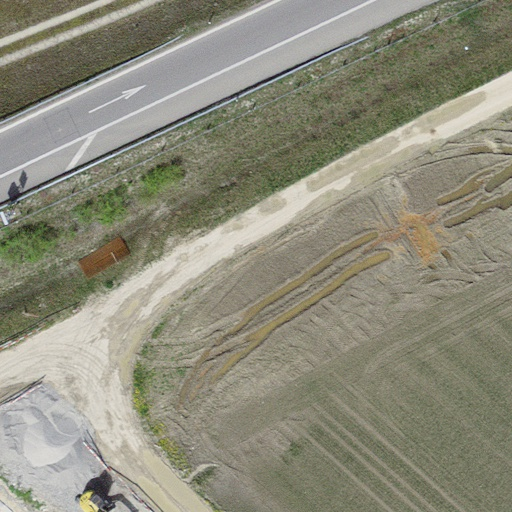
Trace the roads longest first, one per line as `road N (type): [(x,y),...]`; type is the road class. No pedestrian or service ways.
road 1 (track): [(511,95),(232,234),(166,277),(133,310),(109,353),(110,412),(122,447),(174,511)]
road 2 (motorway): [(0,155),(329,0)]
